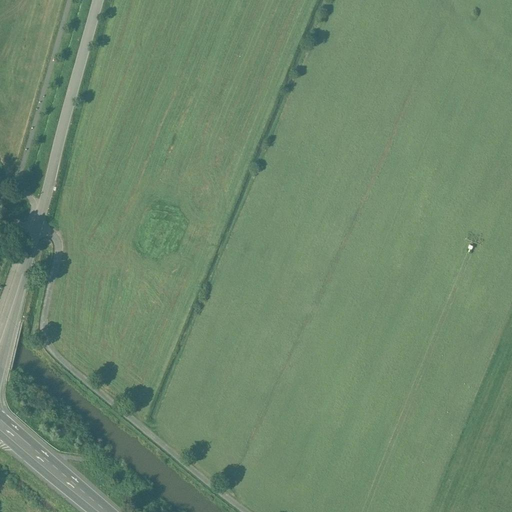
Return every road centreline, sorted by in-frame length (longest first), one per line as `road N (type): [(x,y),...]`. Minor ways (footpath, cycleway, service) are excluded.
road 1 (unclassified): [(249,511),(51,345),(46,308),(60,246),(35,223)]
road 2 (tertiary): [(35,223),(97,0)]
road 3 (primary): [(109,511),(0,420)]
